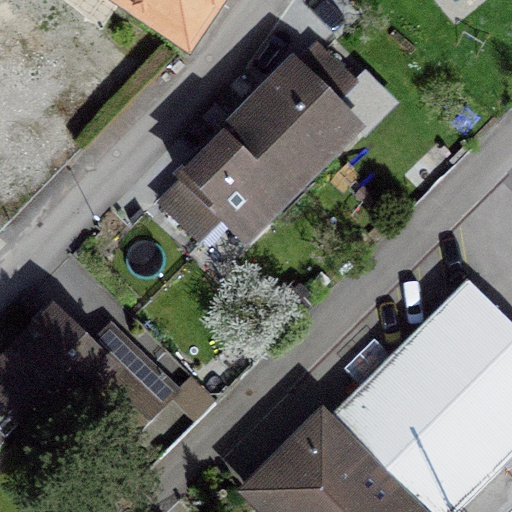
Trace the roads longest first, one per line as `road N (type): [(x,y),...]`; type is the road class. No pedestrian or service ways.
road 1 (residential): [(511,152),(153,511)]
road 2 (residential): [(267,0),(191,110),(0,297)]
